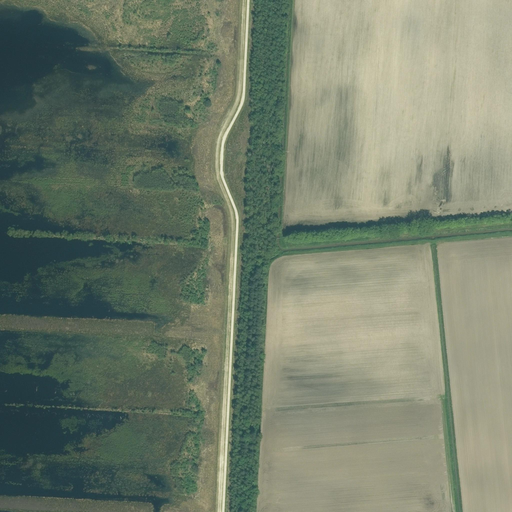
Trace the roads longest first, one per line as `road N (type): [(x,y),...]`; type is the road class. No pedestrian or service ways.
road 1 (track): [(244,0),(239,98),(219,138),(218,171),(233,224),(219,511)]
road 2 (track): [(511,234),(284,255)]
